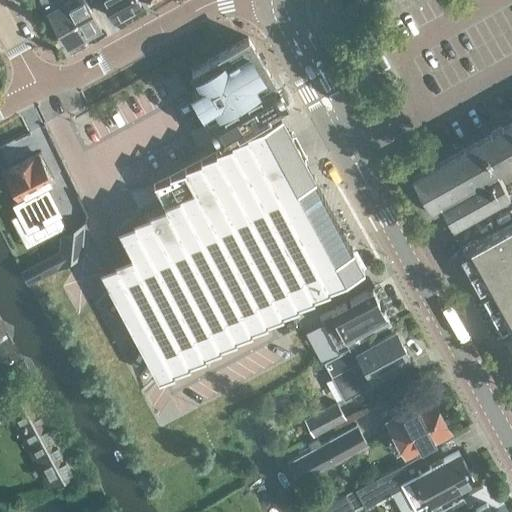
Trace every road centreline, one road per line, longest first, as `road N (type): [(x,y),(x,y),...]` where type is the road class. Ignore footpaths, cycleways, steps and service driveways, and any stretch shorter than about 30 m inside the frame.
road 1 (secondary): [(405,258),(272,0)]
road 2 (secondary): [(511,439),(405,258)]
road 3 (unclassified): [(40,89),(223,0)]
road 4 (unclassified): [(405,258),(511,203)]
